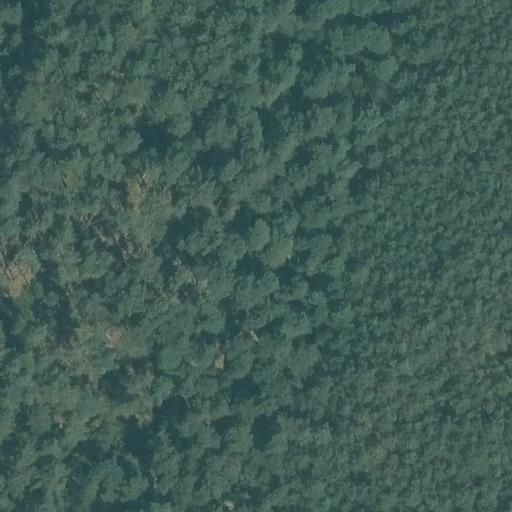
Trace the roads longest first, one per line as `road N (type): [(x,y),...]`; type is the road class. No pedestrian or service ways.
road 1 (track): [(244,511),(167,484),(260,351),(278,259),(267,161),(203,112),(114,62),(0,67)]
road 2 (track): [(0,494),(30,481),(167,484)]
